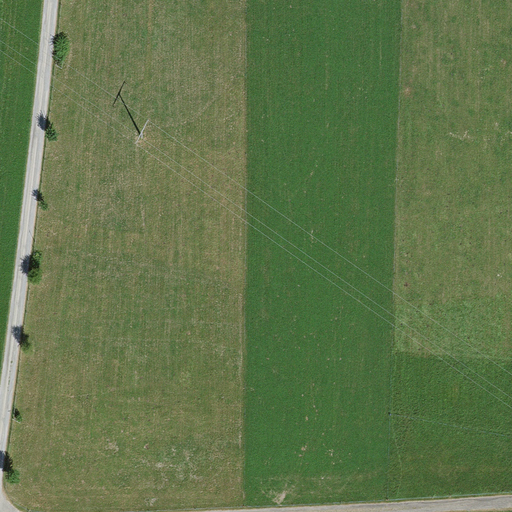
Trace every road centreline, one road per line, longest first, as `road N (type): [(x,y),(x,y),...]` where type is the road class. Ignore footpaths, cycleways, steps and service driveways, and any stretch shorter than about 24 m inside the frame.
road 1 (track): [(46,0),(0,412)]
road 2 (track): [(327,511),(511,502)]
